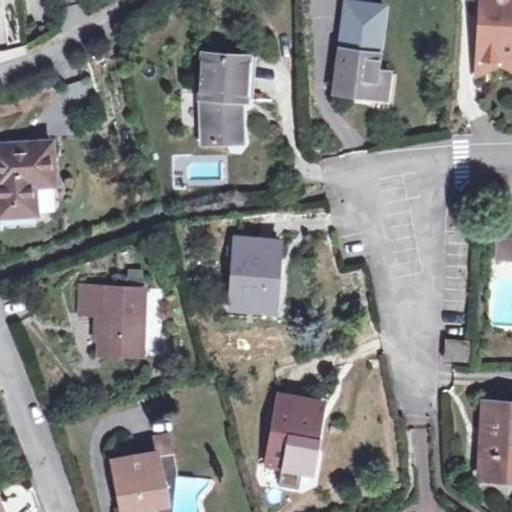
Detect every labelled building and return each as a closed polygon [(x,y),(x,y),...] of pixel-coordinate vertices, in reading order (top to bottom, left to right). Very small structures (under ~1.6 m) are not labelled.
[(511,0),(483,0),(483,15),(478,15),(473,74),(494,63),(511,64),(511,63),(511,0)] [(333,90),(373,95),(384,6),(345,1),(333,90)] [(234,99),(241,99),(246,100),(249,56),(202,53),(198,97),(202,97),(200,119),(201,142),(234,142),(232,120),(234,99)] [(243,142),(241,99),(234,99),(232,120),(234,142),(243,142)] [(0,215),(34,213),(32,181),(52,180),(50,142),(0,144),(0,215)] [(497,259),(511,260),(511,229),(500,229),(497,259)] [(229,307),(264,310),(267,276),(277,277),(280,241),(235,237),(229,307)] [(275,311),(277,277),(267,276),(264,310),(275,311)] [(81,313),(96,314),(102,314),(101,337),(100,353),(142,355),(144,288),(82,286),(81,313)] [(437,355),(457,356),(458,338),(439,336),(437,355)] [(266,463),(300,470),(307,435),(316,437),(323,403),(279,395),(266,463)] [(479,477),(511,478),(511,402),(483,401),(479,477)] [(111,511),(168,511),(173,477),(156,476),(155,473),(160,472),(157,454),(156,451),(171,448),(167,431),(149,435),(153,452),(112,460),(120,506),(111,508),(111,511)] [(310,472),(316,437),(307,435),(300,470),(310,472)]
